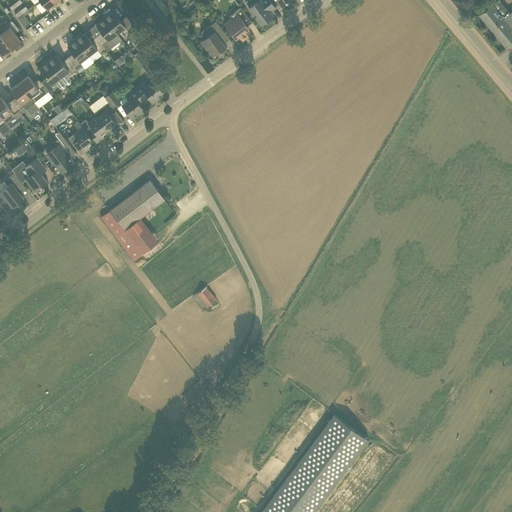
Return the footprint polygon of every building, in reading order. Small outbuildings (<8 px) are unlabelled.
[(39,0),(47,9),(58,0),(39,0)] [(258,0),(249,7),(261,23),(269,17),(267,14),(276,7),(270,0),(258,0)] [(479,14),(493,30),(507,48),(511,43),(511,10),(504,17),(492,2),(479,14)] [(236,10),(238,13),(231,17),(231,18),(224,23),(236,38),(239,36),(241,39),(248,34),(246,31),(249,28),(247,26),(252,22),(241,7),(236,10)] [(134,26),(126,15),(121,20),(114,10),(111,13),(109,11),(104,16),(117,33),(122,29),(125,33),(134,26)] [(17,17),(19,18),(25,26),(30,22),(23,13),(17,17)] [(117,43),(112,37),(117,33),(104,16),(98,20),(99,22),(96,24),(103,33),(98,37),(106,48),(107,50),(117,43)] [(15,33),(19,29),(12,20),(7,24),(4,20),(0,23),(0,32),(12,47),(21,41),(15,33)] [(213,55),(226,46),(218,35),(224,31),(216,20),(215,21),(211,24),(201,31),(206,37),(205,38),(200,41),(207,50),(208,49),(213,55)] [(0,50),(3,54),(12,47),(0,32),(0,50)] [(92,42),(85,32),(82,35),(81,33),(75,38),(89,55),(97,49),(100,52),(106,48),(98,37),(92,42)] [(70,44),(67,46),(75,55),(69,59),(77,70),(83,65),(80,62),(89,55),(75,38),(69,42),(70,44)] [(137,42),(134,44),(138,50),(147,44),(142,38),(137,42)] [(123,54),(127,59),(133,55),(128,49),(123,54)] [(64,63),(57,54),(54,57),(53,55),(47,60),(60,77),(65,83),(68,84),(70,82),(70,79),(69,76),(77,70),(69,59),(64,63)] [(140,62),(143,66),(150,60),(147,56),(140,62)] [(42,66),(39,68),(46,77),(41,81),(46,89),(49,92),(57,85),(59,87),(62,88),(65,87),(65,83),(60,77),(47,60),(41,64),(42,66)] [(151,77),(159,71),(151,61),(143,67),(151,77)] [(31,97),(39,91),(41,93),(46,89),(41,81),(39,79),(34,83),(28,75),(19,82),(31,97)] [(154,80),(149,83),(147,85),(144,81),(135,88),(144,100),(149,96),(153,101),(164,92),(154,80)] [(17,96),(12,100),(19,110),(24,106),(26,108),(35,101),(31,97),(19,82),(11,89),(17,96)] [(122,104),(132,117),(143,108),(140,104),(144,100),(135,88),(126,95),(129,99),(122,104)] [(113,106),(120,100),(112,91),(105,96),(113,106)] [(22,114),(19,110),(12,100),(7,104),(1,96),(0,96),(0,113),(7,122),(16,116),(17,118),(22,114)] [(97,115),(108,129),(113,125),(115,127),(124,121),(116,110),(114,111),(107,102),(94,112),(97,115)] [(62,109),(58,104),(53,107),(57,112),(62,109)] [(67,107),(51,119),(55,125),(71,112),(67,107)] [(102,134),(108,129),(97,115),(88,122),(92,128),(87,132),(93,140),(95,143),(104,136),(102,134)] [(87,132),(83,126),(77,120),(73,123),(78,130),(74,133),(78,139),(73,143),(81,154),(90,147),(88,145),(93,140),(87,132)] [(68,155),(74,150),(68,142),(59,130),(55,134),(58,138),(56,140),(56,142),(57,144),(53,147),(54,150),(47,155),(53,163),(55,162),(62,171),(74,162),(71,157),(70,156),(69,156),(68,155)] [(27,140),(15,149),(19,154),(30,145),(27,140)] [(41,173),(46,169),(37,157),(25,166),(31,174),(26,178),(35,190),(47,180),(41,173)] [(24,198),(21,194),(21,193),(16,186),(22,182),(15,172),(10,175),(4,180),(8,184),(0,190),(0,193),(6,202),(7,201),(12,207),(24,198)] [(140,217),(165,198),(150,179),(101,216),(134,260),(143,253),(137,245),(153,233),(140,217)] [(206,286),(197,293),(192,296),(202,310),(207,306),(216,300),(206,286)] [(334,413),(260,511),(313,511),(368,439),(334,413)]
